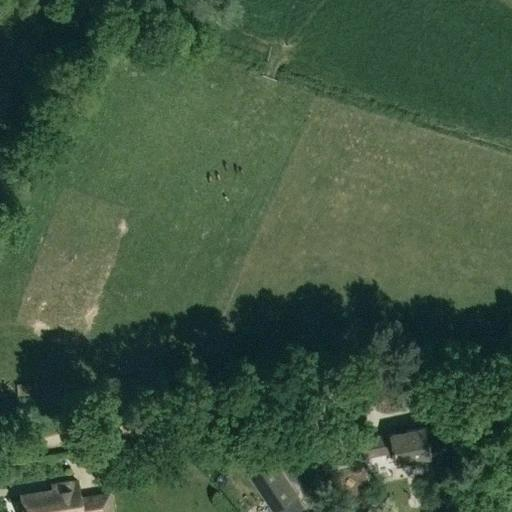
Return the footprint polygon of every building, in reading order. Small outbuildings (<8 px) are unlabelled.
[(17,395),(38,394),(37,382),(17,383),(17,395)] [(352,433),(327,438),(333,464),(371,456),(371,457),(393,452),(394,453),(395,453),(398,465),(431,458),(430,450),(431,450),(427,428),(368,440),(354,443),(352,433)] [(300,511),(307,508),(276,459),(249,476),(272,511),(300,511)] [(76,482),(51,486),(52,491),(20,496),(22,511),(110,511),(108,494),(79,499),(76,482)] [(344,511),(338,502),(323,511),(309,511),(307,508),(300,511),(344,511)]
